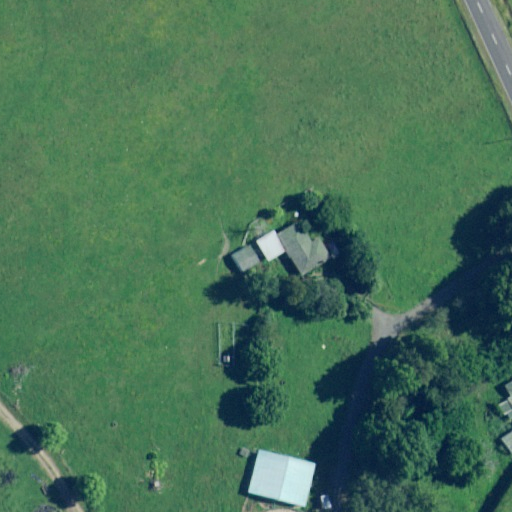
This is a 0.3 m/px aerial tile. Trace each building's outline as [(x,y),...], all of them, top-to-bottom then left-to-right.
[(307,244),(294,221),(273,234),(271,231),(252,242),(264,262),(283,251),(298,276),(328,258),(316,239),(307,244)] [(232,254),(241,271),(254,264),(244,247),(232,254)] [(511,418),(511,381),(502,387),(507,397),(495,404),(506,422),(511,418)] [(511,452),(511,430),(498,440),(508,455),(511,452)] [(311,465),(255,451),(244,493),(300,507),(311,465)]
